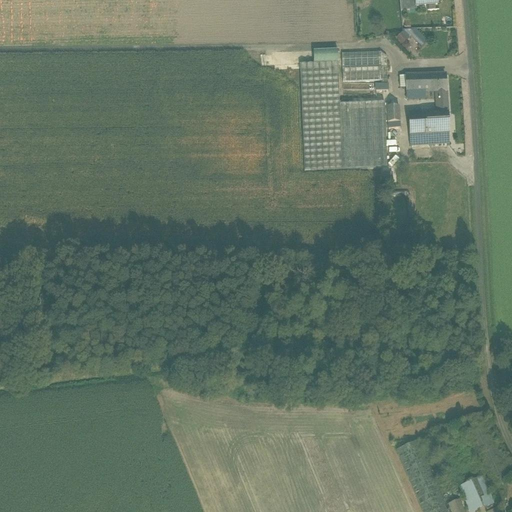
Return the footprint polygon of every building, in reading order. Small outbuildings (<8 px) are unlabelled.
[(407,0),(399,0),(400,12),(409,11),(407,0)] [(414,0),(407,0),(409,11),(416,11),(416,7),(414,0)] [(420,46),(426,40),(411,26),(396,40),(407,50),(411,46),(406,41),(411,36),(420,46)] [(337,51),(313,52),(314,65),(338,64),(337,51)] [(380,53),(342,54),(342,69),(387,67),(386,58),(380,53)] [(259,59),(241,60),(246,175),(263,174),(259,59)] [(239,60),(222,61),(226,177),(244,176),(239,60)] [(384,104),(339,106),(338,64),(314,65),(300,65),(304,173),(387,169),(384,104)] [(300,65),(261,67),(265,174),(304,173),(300,65)] [(387,67),(342,69),(343,83),(387,82),(387,67)] [(445,75),(423,76),(424,94),(427,93),(436,93),(446,93),(445,75)] [(423,76),(406,76),(407,100),(428,99),(428,94),(427,93),(424,94),(423,76)] [(446,93),(436,93),(436,108),(447,108),(446,93)] [(399,108),(387,108),(388,124),(399,123),(399,108)] [(447,115),(437,115),(408,117),(409,136),(448,134),(447,115)] [(448,134),(409,136),(410,148),(449,146),(448,134)] [(511,477),(484,413),(462,422),(490,487),(511,477)] [(447,511),(417,442),(396,451),(422,511),(447,511)] [(498,511),(483,477),(459,487),(469,511),(473,511),(485,507),(487,511),(498,511)] [(504,506),(496,487),(490,490),(498,509),(504,506)] [(464,511),(459,500),(448,505),(450,511),(464,511)]
